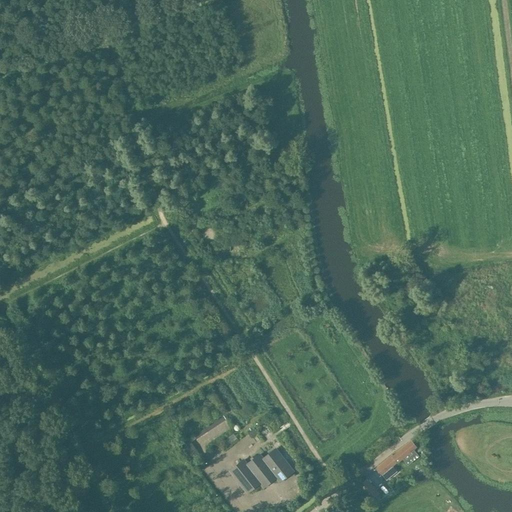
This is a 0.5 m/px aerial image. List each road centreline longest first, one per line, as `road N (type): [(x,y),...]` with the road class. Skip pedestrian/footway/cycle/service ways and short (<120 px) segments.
road 1 (track): [(340,490),(162,220),(107,49)]
road 2 (tertiary): [(314,511),(435,417),(511,401)]
road 3 (track): [(107,49),(227,4)]
